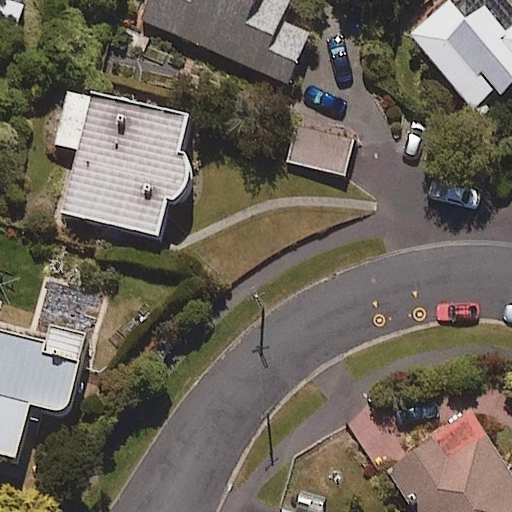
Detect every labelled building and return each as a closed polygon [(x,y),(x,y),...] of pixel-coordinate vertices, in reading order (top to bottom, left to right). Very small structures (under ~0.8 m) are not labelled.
[(19,0),(15,0),(0,0),(0,44),(13,46),(19,0)] [(287,0),(142,0),(135,17),(287,83),(308,33),(279,20),(287,0)] [(511,74),(511,10),(503,0),(437,0),(404,29),(472,108),(511,74)] [(182,110),(66,85),(53,143),(75,148),(61,211),(155,232),(164,189),(176,192),(185,154),(173,152),(182,110)] [(353,138),(296,123),(286,161),(343,175),(353,138)] [(44,340),(0,328),(0,453),(11,457),(26,401),(64,411),(84,332),(49,323),(44,340)] [(511,511),(511,481),(469,413),(385,465),(413,511),(511,511)]
